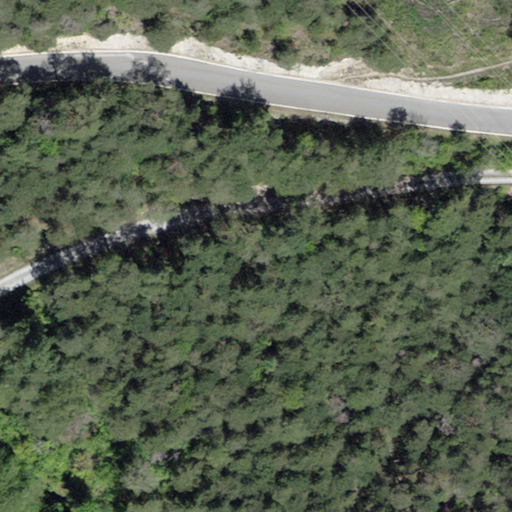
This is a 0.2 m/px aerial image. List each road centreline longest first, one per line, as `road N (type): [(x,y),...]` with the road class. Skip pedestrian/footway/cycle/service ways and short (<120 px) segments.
road 1 (track): [(511,177),(152,229),(0,287)]
road 2 (unclassified): [(0,70),(134,67),(511,121)]
